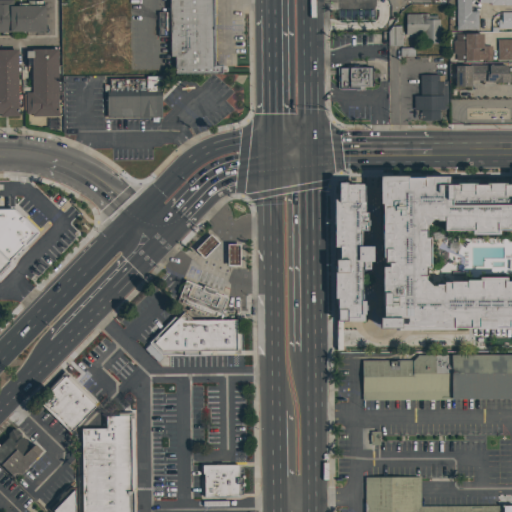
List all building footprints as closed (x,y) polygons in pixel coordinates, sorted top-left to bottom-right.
[(169,0),(212,0),(213,66),(221,66),(221,73),(174,73),(174,57),(170,57),(169,0)] [(455,0),(470,0),(471,12),(477,12),(477,31),(456,31),(455,0)] [(44,5),(44,31),(0,31),(0,1),(10,1),(11,6),(18,6),(18,4),(29,4),(29,6),(44,5)] [(501,13),(511,13),(511,29),(497,30),(497,21),(501,20),(501,13)] [(404,14),(440,15),(439,45),(404,44),(404,14)] [(402,26),(388,27),(389,46),(402,46),(402,26)] [(455,35),(482,34),(482,46),(491,46),(492,62),(456,63),(456,55),(453,55),(453,41),(455,41),(455,35)] [(497,40),(511,40),(511,60),(498,60),(497,40)] [(0,49),(18,49),(18,117),(0,117),(0,49)] [(30,50),(57,50),(58,116),(32,116),(32,114),(25,114),(25,93),(31,93),(30,50)] [(454,87),(454,66),(509,65),(510,82),(496,83),(496,82),(484,82),(484,80),(471,81),(471,86),(454,87)] [(337,68),(370,67),(370,87),(338,87),(337,68)] [(419,76),(443,75),(443,83),(444,111),(439,111),(439,122),(424,122),(423,117),(418,117),(418,110),(413,110),(413,96),(419,96),(419,76)] [(107,97),(160,96),(161,117),(108,118),(107,97)] [(511,328),(380,329),(380,174),(450,174),(450,181),(511,181),(511,328)] [(363,182),(362,200),(364,200),(364,210),(368,210),(367,230),(361,229),(361,243),(373,244),(373,268),(362,268),(361,299),(364,299),(364,313),(364,314),(364,320),(337,320),(337,297),(334,297),(335,257),(339,257),(339,246),(334,246),(335,198),(338,198),(338,180),(346,180),(346,182),(363,182)] [(0,197),(29,197),(55,222),(0,283),(0,197)] [(218,244),(203,258),(195,250),(210,235),(218,244)] [(226,244),(238,244),(239,265),(227,266),(226,244)] [(184,281),(202,288),(203,286),(215,290),(214,292),(227,297),(220,314),(178,297),(184,281)] [(153,343),(179,316),(183,320),(236,320),(236,351),(162,352),(153,343)] [(511,353),(511,398),(361,401),(361,360),(412,360),(417,355),(511,353)] [(38,402),(63,376),(94,407),(69,433),(38,402)] [(81,511),(80,429),(105,429),(105,416),(129,416),(130,511),(81,511)] [(39,455),(17,479),(0,462),(0,448),(16,432),(39,455)] [(239,464),(240,496),(204,497),(204,475),(202,475),(201,465),(239,464)] [(363,511),(363,477),(419,477),(419,506),(511,505),(511,511),(363,511)] [(51,511),(73,490),(73,511),(51,511)]
